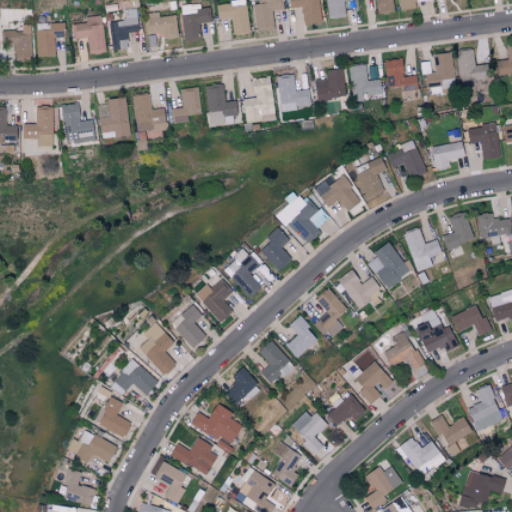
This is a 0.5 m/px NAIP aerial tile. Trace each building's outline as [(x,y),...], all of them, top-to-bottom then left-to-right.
[(252,4),(256,31),(273,28),(271,10),(282,9),(281,0),(259,0),(260,3),(252,4)] [(301,25),(320,23),(317,0),(287,0),(289,8),(299,7),(301,25)] [(325,0),(327,17),(344,15),(343,1),(349,0),(325,0)] [(374,0),(376,14),(394,12),(391,0),(374,0)] [(398,0),(399,10),(416,8),(415,2),(432,0),(431,0),(398,0)] [(215,2),(216,19),(231,19),(231,34),(248,33),(246,1),(215,2)] [(210,22),(209,8),(196,8),(196,4),(181,4),(182,39),(200,39),(199,23),(210,22)] [(108,22),(111,50),(127,48),(125,33),(137,31),(135,8),(123,10),(125,21),(108,22)] [(176,39),(175,11),(144,12),(144,34),(162,33),(162,39),(176,39)] [(105,52),(101,15),(85,17),(85,22),(71,24),(73,39),(86,38),(88,54),(105,52)] [(63,23),(35,23),(36,56),(54,56),(53,38),(64,37),(63,23)] [(13,45),(14,58),(31,58),(30,24),(20,25),(20,30),(1,31),(1,45),(13,45)] [(495,61),(496,76),(511,73),(511,44),(505,46),(507,59),(495,61)] [(481,65),(473,66),(473,50),(457,51),(458,79),(481,78),(481,65)] [(431,55),(434,72),(425,74),(429,95),(455,89),(448,52),(431,55)] [(385,88),(403,87),(403,91),(416,90),(415,76),(402,76),(401,59),(384,60),(385,88)] [(348,66),(351,99),(381,97),(379,80),(366,80),(365,65),(348,66)] [(326,78),(313,81),(316,101),(345,97),(341,68),(325,71),(326,78)] [(306,78),(293,79),(292,74),(277,75),(279,111),(296,111),(296,105),(308,104),(306,78)] [(245,123),(261,121),(261,116),(274,114),(269,77),(251,79),(254,98),(242,99),(245,123)] [(204,87),(208,126),(235,122),(232,101),(224,102),(221,85),(204,87)] [(181,107),(170,109),(172,124),(188,122),(187,116),(201,114),(196,87),(178,89),(181,107)] [(135,131),(165,128),(163,108),(150,110),(148,94),(132,96),(135,131)] [(97,104),(101,138),(129,135),(125,97),(106,99),(107,103),(97,104)] [(95,140),(91,108),(78,109),(77,103),(60,105),(62,127),(68,126),(70,143),(95,140)] [(15,124),(5,125),(5,107),(0,106),(0,141),(16,141),(15,124)] [(52,145),(51,108),(34,108),(34,123),(21,124),(22,138),(36,138),(36,146),(52,145)] [(511,124),(501,126),(504,143),(511,141),(511,124)] [(497,158),(495,125),(466,127),(467,144),(479,143),(480,159),(497,158)] [(388,153),(391,167),(403,164),(406,177),(423,173),(415,140),(398,144),(399,150),(388,153)] [(429,148),(434,171),(449,167),(447,160),(463,157),(459,141),(429,148)] [(376,174),(385,170),(379,156),(353,168),(366,198),(383,191),(376,174)] [(360,201),(342,176),(317,194),(327,207),(338,199),(346,211),(360,201)] [(276,215),(304,243),(328,219),(308,199),(304,203),(296,194),(276,215)] [(447,216),(452,232),(441,236),(446,249),(473,239),(463,211),(447,216)] [(480,238),(489,237),(490,244),(499,243),(498,235),(510,233),(509,218),(492,220),(491,212),(477,214),(480,238)] [(290,258),(280,247),(288,239),(276,226),(264,237),(268,242),(259,251),(277,270),(290,258)] [(440,253),(435,239),(424,243),(418,228),(402,233),(416,272),(431,266),(428,257),(440,253)] [(386,289),(410,272),(388,241),(372,252),(375,257),(367,263),(386,289)] [(248,273),(260,261),(252,252),(248,256),(242,249),(222,268),(248,296),(259,285),(248,273)] [(336,279),(358,310),(382,293),(370,277),(361,284),(350,269),(336,279)] [(221,299),(231,291),(219,278),(203,292),(206,296),(200,301),(219,322),(232,311),(221,299)] [(342,327),(335,318),(345,308),(326,288),(314,299),(326,311),(312,324),(322,335),(326,331),(331,337),(342,327)] [(511,290),(487,296),(493,321),(511,317),(511,321),(511,290)] [(200,315),(190,304),(169,324),(192,348),(205,335),(192,323),(200,315)] [(450,316),(457,331),(472,324),(477,335),(490,329),(484,316),(480,318),(474,305),(450,316)] [(296,358),(317,338),(297,316),(287,325),(296,334),(284,345),(296,358)] [(146,338),(137,348),(163,375),(174,363),(163,351),(173,342),(153,322),(141,333),(146,338)] [(444,350),(456,346),(447,322),(427,329),(425,323),(414,327),(424,352),(442,346),(444,350)] [(391,336),(395,345),(382,351),(389,366),(406,359),(411,369),(420,365),(405,330),(391,336)] [(294,367),(269,340),(257,352),(268,364),(259,372),(269,384),(279,374),(282,377),(294,367)] [(109,386),(121,395),(130,383),(146,394),(156,379),(129,359),(109,386)] [(391,380),(372,361),(353,378),(362,387),(358,391),(369,403),(381,392),(380,391),(391,380)] [(224,393),(234,404),(244,395),(248,399),(260,388),(240,367),(229,377),(234,383),(224,393)] [(504,406),(511,404),(511,381),(499,385),(504,406)] [(474,390),(479,402),(466,407),(476,431),(502,420),(487,384),(474,390)] [(340,398),(324,413),(335,425),(347,415),(352,421),(364,410),(349,394),(342,400),(340,398)] [(121,402),(108,396),(96,425),(123,436),(129,420),(116,415),(121,402)] [(196,411),(189,423),(215,439),(218,435),(229,443),(241,425),(229,417),(231,413),(216,403),(207,418),(196,411)] [(322,446),(314,437),(326,425),(314,412),(295,430),(304,439),(300,442),(312,455),(322,446)] [(462,416),(446,425),(440,414),(428,421),(449,457),(459,451),(453,441),(471,432),(462,416)] [(115,445),(82,430),(77,441),(70,438),(64,451),(87,461),(90,454),(108,462),(115,445)] [(421,476),(444,458),(430,441),(420,448),(410,436),(398,446),(421,476)] [(211,445),(195,437),(189,450),(174,442),(168,455),(206,474),(215,455),(208,451),(211,445)] [(290,470),(298,453),(277,442),(272,453),(280,457),(270,475),(290,485),(296,473),(290,470)] [(511,464),(511,443),(496,456),(505,469),(511,464)] [(163,496),(176,502),(183,488),(178,486),(185,473),(161,461),(152,477),(168,485),(163,496)] [(401,482),(390,466),(382,471),(378,465),(363,475),(374,491),(364,497),(371,509),(384,500),(381,495),(401,482)] [(89,506),(94,489),(76,484),(79,472),(65,468),(61,482),(66,484),(62,498),(89,506)] [(484,504),(488,490),(500,493),(504,480),(467,469),(457,504),(475,509),(477,501),(484,504)] [(273,483),(251,470),(237,496),(265,511),(269,511),(274,504),(265,499),(273,483)] [(92,487),(94,476),(80,472),(77,483),(92,487)] [(409,511),(403,497),(380,507),(382,511),(409,511)] [(168,511),(169,509),(138,503),(136,511),(168,511)]
